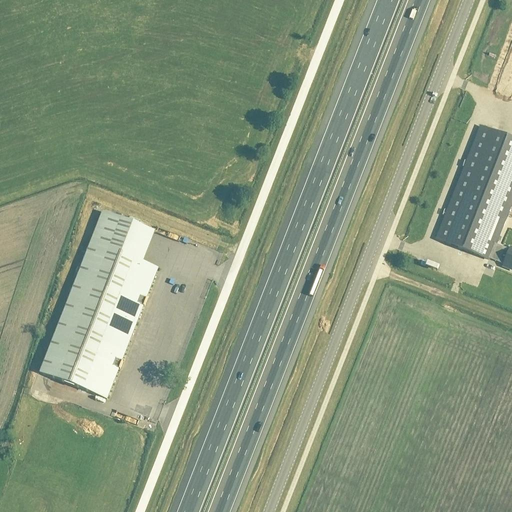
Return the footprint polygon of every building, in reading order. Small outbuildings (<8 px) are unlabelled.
[(464,108),(474,108),(474,100),(465,99),(464,108)] [(488,260),(494,245),(511,199),(511,140),(481,128),(437,241),(488,261),(488,260)] [(121,362),(143,307),(144,308),(147,300),(146,299),(158,269),(128,257),(140,227),(102,213),(39,374),(107,400),(118,370),(120,370),(123,363),(121,362)] [(494,245),(488,260),(502,265),(503,265),(503,267),(510,270),(511,268),(511,249),(510,249),(509,251),(494,245)] [(405,247),(403,252),(415,256),(417,251),(405,247)] [(152,435),(154,429),(141,424),(139,430),(152,435)]
